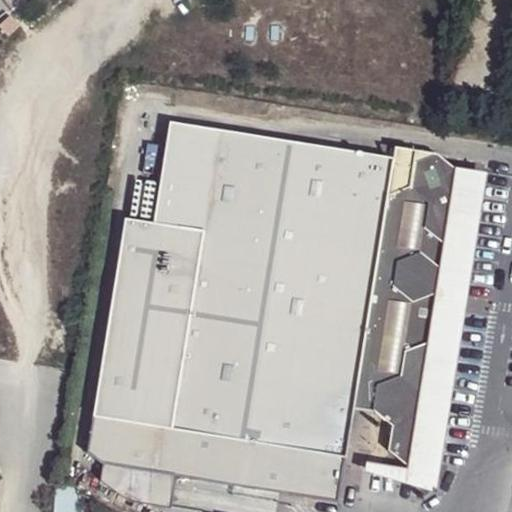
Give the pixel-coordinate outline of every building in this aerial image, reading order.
[(9,20),(0,29),(0,32),(8,41),(19,31),(9,20)] [(392,161),(171,125),(154,225),(125,221),(88,454),(101,466),(338,505),(352,410),(386,198),(392,161)] [(393,150),(392,161),(386,198),(409,189),(428,204),(451,196),(454,171),(435,156),(393,150)] [(487,178),(454,171),(451,196),(470,211),(467,236),(443,245),(452,252),(439,269),(435,294),(438,305),(440,315),(431,318),(427,344),(447,360),(443,383),(419,392),(416,418),(434,434),(431,458),(408,467),(405,484),(435,494),(467,302),(487,178)] [(409,189),(386,198),(352,410),(364,412),(373,413),(376,387),(400,377),(404,353),(427,344),(431,318),(440,315),(438,305),(435,294),(412,303),(393,288),(397,263),(419,254),(439,269),(452,252),(443,245),(424,229),(428,204),(409,189)] [(451,196),(428,204),(424,229),(443,245),(467,236),(470,211),(451,196)] [(435,294),(439,269),(419,254),(397,263),(393,288),(412,303),(435,294)] [(447,360),(427,344),(404,353),(400,377),(419,392),(443,383),(447,360)] [(419,392),(400,377),(376,387),(373,413),(391,429),(416,418),(419,392)] [(416,418),(391,429),(388,452),(408,467),(431,458),(434,434),(416,418)]
